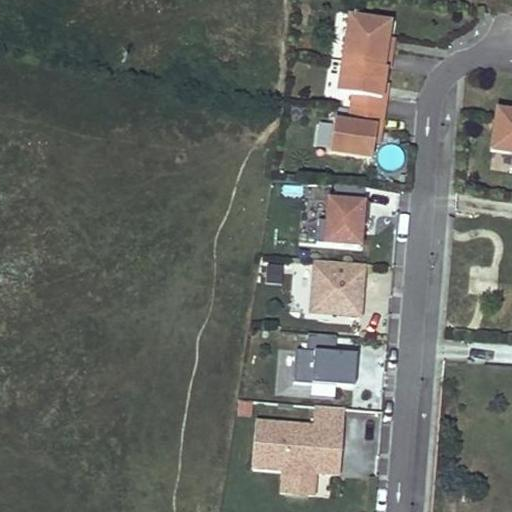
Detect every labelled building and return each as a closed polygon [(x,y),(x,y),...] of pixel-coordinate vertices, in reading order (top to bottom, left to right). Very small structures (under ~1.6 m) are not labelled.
[(387,58),(391,29),(351,23),(345,68),(387,74),(391,75),(393,60),(387,58)] [(385,90),(387,74),(345,68),(340,98),(355,101),(353,115),(385,119),(387,104),(383,104),(385,90)] [(376,148),(378,134),(382,135),(385,119),(353,115),(351,129),(335,127),(331,158),(373,164),(376,148)] [(511,116),(499,115),(493,155),(511,157),(511,116)] [(376,193),(346,190),(345,206),(339,206),(338,227),(330,226),(328,250),(372,253),(374,231),(379,231),(380,209),(375,209),(376,193)] [(363,324),(368,272),(319,267),(313,319),(363,324)] [(344,343),(316,340),(314,357),(304,356),(300,389),(360,395),(364,362),(342,360),(344,343)] [(342,481),(347,414),(318,411),(316,431),(258,427),(254,474),(285,476),(284,483),(318,486),(318,479),(342,481)]
